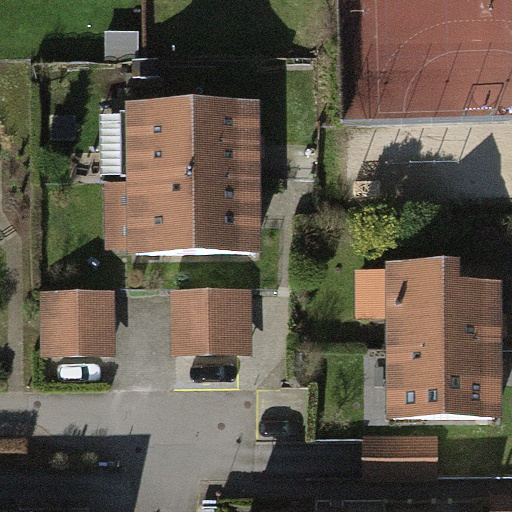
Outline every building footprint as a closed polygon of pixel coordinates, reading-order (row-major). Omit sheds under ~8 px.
[(265,104),(110,103),(108,251),(263,253),(265,104)] [(501,267),(384,266),(381,423),(499,425),(501,267)] [(116,294),(37,294),(37,355),(116,355),(116,294)] [(249,296),(169,297),(170,360),(250,360),(249,296)] [(437,440),(366,441),(366,483),(438,482),(437,440)] [(511,511),(511,500),(497,500),(496,511),(511,511)]
